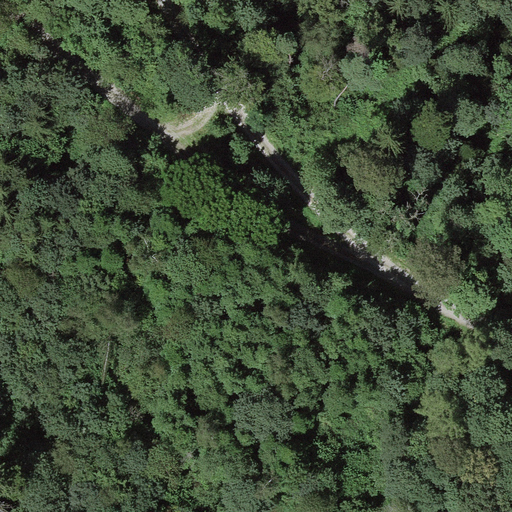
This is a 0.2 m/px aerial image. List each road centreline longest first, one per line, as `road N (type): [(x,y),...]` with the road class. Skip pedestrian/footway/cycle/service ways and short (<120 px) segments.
road 1 (track): [(166,0),(209,76),(307,193),(403,277),(511,337)]
road 2 (track): [(403,277),(274,220),(0,4)]
